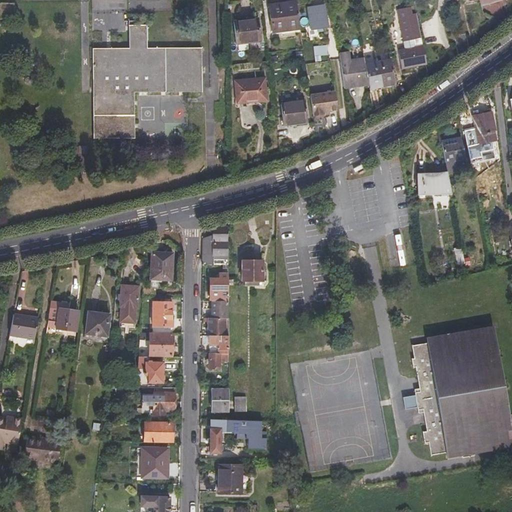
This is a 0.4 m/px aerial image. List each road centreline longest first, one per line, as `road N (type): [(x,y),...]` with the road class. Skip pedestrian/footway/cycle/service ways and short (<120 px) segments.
road 1 (secondary): [(190,207),(335,161),(403,126),(511,51)]
road 2 (residential): [(187,511),(190,207)]
road 3 (secondary): [(0,248),(190,207)]
